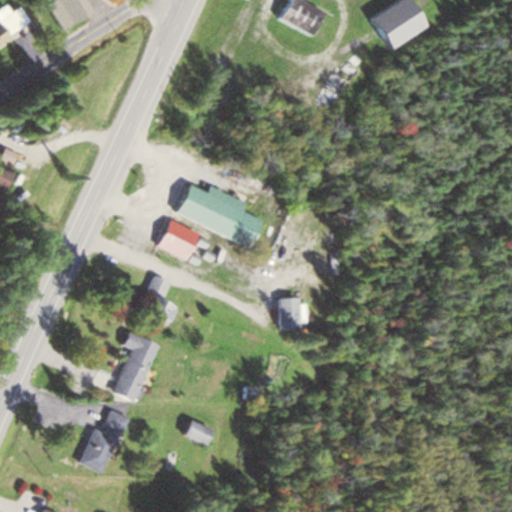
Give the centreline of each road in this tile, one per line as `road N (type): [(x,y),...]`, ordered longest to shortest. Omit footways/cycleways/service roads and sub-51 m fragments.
road 1 (primary): [(0,391),(178,0)]
road 2 (residential): [(0,86),(132,0)]
